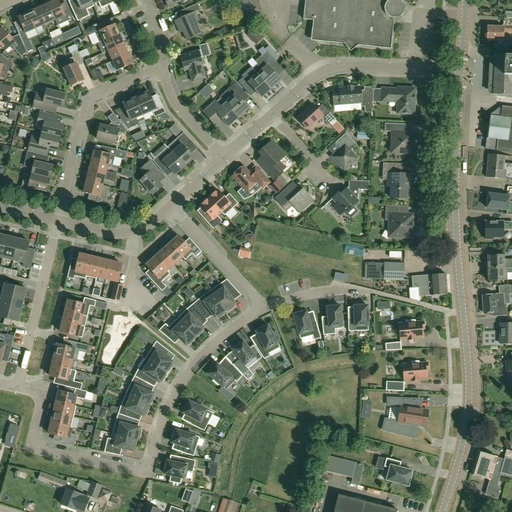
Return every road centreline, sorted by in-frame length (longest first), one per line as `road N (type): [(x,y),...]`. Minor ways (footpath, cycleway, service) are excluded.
road 1 (secondary): [(441,511),(465,434),(468,388),(455,236),(460,70)]
road 2 (residential): [(265,308),(202,355),(172,398),(141,470),(36,447),(39,400),(17,387)]
road 3 (residential): [(223,157),(319,65),(460,70)]
road 4 (residential): [(56,219),(88,99),(164,65)]
road 5 (residential): [(17,387),(56,219)]
road 6 (residential): [(170,207),(265,308)]
road 7 (residential): [(56,219),(119,235),(170,207)]
